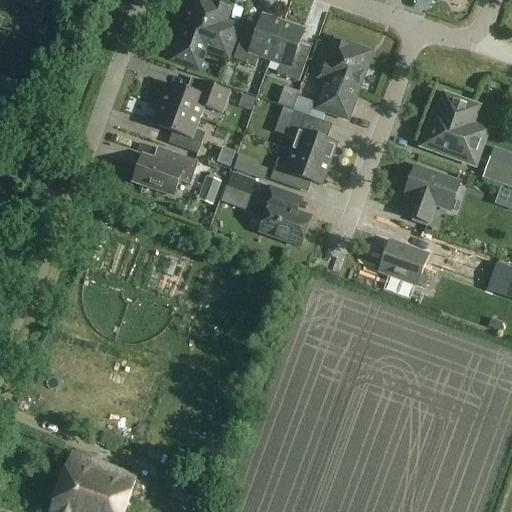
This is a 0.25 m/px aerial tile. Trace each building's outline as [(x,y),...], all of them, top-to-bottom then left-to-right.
[(228,59),(238,29),(224,24),(230,9),(206,1),(193,6),(174,61),(198,70),(205,51),(228,59)] [(270,63),(284,24),(263,17),(257,36),(245,31),(234,61),(256,68),(260,59),(270,63)] [(284,24),(270,63),(281,67),(278,76),(299,84),(310,55),(298,51),(305,32),(284,24)] [(48,36),(47,42),(54,44),(55,38),(48,36)] [(348,119),(368,62),(363,53),(334,42),(324,71),(329,81),(330,82),(320,109),(348,119)] [(47,49),(40,56),(49,64),(52,62),(56,58),(54,56),(47,49)] [(0,81),(0,95),(4,97),(2,100),(33,111),(39,96),(0,81)] [(161,106),(200,120),(204,108),(222,115),(229,94),(192,81),(188,92),(169,85),(161,106)] [(244,97),(239,110),(251,114),(256,102),(244,97)] [(0,112),(5,114),(8,105),(3,103),(4,101),(0,99),(0,112)] [(476,162),(485,138),(482,132),(470,128),(475,114),(473,108),(450,100),(445,103),(440,117),(436,116),(426,144),(428,149),(471,164),(476,162)] [(196,132),(200,120),(161,106),(154,127),(174,134),(170,145),(199,156),(206,136),(196,132)] [(292,153),(331,167),(338,146),(320,139),(325,124),(310,119),(296,114),(287,138),(296,141),(292,153)] [(312,114),(310,119),(325,124),(327,119),(312,114)] [(106,148),(126,153),(129,142),(109,137),(106,148)] [(511,191),(511,156),(494,150),(483,181),(511,191)] [(323,188),(331,167),(292,153),(288,164),(279,161),(271,182),(301,193),(305,181),(323,188)] [(191,187),(199,164),(173,155),(170,165),(143,156),(133,184),(173,199),(179,183),(191,187)] [(240,157),(235,171),(264,182),(268,171),(256,167),(258,163),(240,157)] [(446,212),(456,184),(411,168),(401,196),(406,198),(400,215),(424,224),(431,207),(446,212)] [(250,199),(256,182),(232,174),(226,191),(250,199)] [(213,207),(222,185),(206,179),(198,202),(213,207)] [(301,249),(312,219),(297,213),(302,200),(270,188),(264,205),(270,207),(260,235),(301,249)] [(511,192),(506,190),(502,201),(511,204),(511,192)] [(418,288),(429,257),(390,243),(379,274),(418,288)] [(488,277),(486,283),(498,288),(504,270),(493,266),(488,277)] [(125,511),(138,478),(72,454),(50,511),(125,511)] [(203,510),(210,490),(177,479),(170,499),(203,510)]
